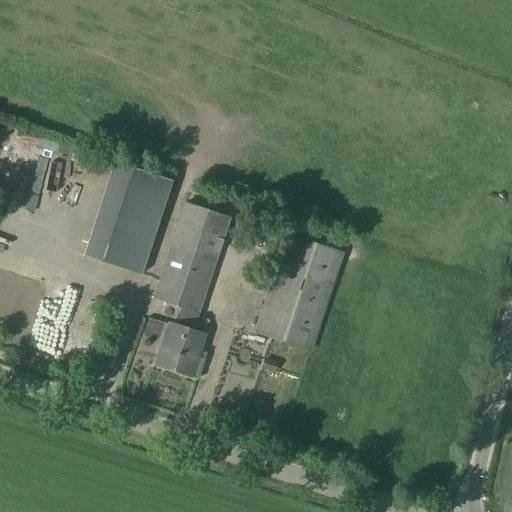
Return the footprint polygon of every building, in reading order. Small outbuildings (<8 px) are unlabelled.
[(80,189),(81,156),(56,155),(55,188),(80,189)] [(120,173),(94,259),(152,276),(181,182),(143,171),(140,179),(120,173)] [(184,202),(152,299),(179,309),(174,326),(191,332),(197,314),(213,266),(229,217),(184,202)] [(285,234),(252,333),(310,352),(343,253),(285,234)] [(0,295),(9,298),(14,279),(0,275),(0,295)] [(51,311),(58,292),(41,285),(34,304),(44,308),(51,311)] [(167,324),(154,366),(190,378),(204,336),(167,324)] [(264,360),(261,368),(273,372),(275,363),(264,360)]
